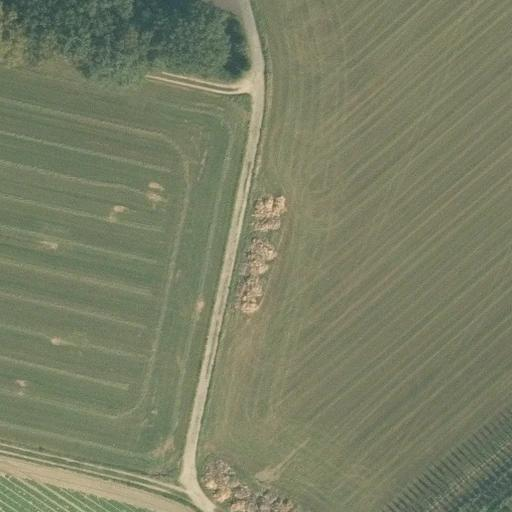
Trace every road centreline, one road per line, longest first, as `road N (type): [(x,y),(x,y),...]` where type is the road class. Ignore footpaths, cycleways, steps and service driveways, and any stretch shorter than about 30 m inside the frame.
road 1 (track): [(177,490),(259,98),(0,40)]
road 2 (track): [(210,511),(177,490),(0,448)]
